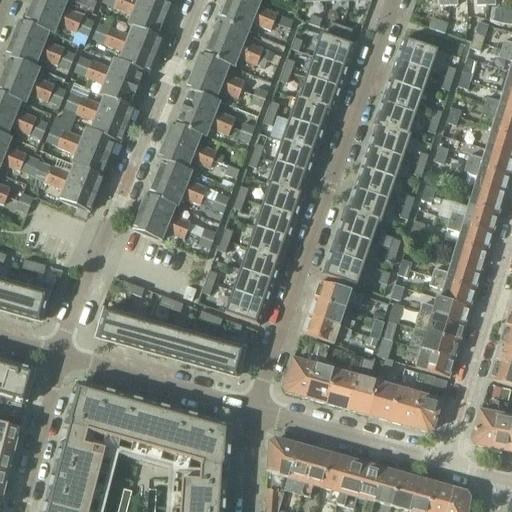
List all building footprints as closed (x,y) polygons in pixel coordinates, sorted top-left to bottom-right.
[(32,0),(30,7),(79,27),(82,18),(65,11),(69,1),(63,0),(32,0)] [(113,10),(116,1),(113,0),(103,0),(102,5),(113,10)] [(162,0),(137,0),(136,0),(117,0),(116,1),(165,21),(172,4),(162,0)] [(262,0),(226,0),(224,4),(273,24),(276,16),(259,9),(262,0)] [(158,38),(165,21),(116,1),(113,10),(130,17),(126,27),(131,28),(132,28),(158,38)] [(224,4),(218,21),(249,34),(252,26),(277,35),(280,27),(279,26),(273,24),(224,4)] [(76,34),(79,27),(30,7),(23,24),(48,35),(50,36),(54,37),(58,29),(75,36),(76,34)] [(502,10),(501,17),(511,17),(511,9),(502,9),(502,10)] [(501,17),(502,10),(495,10),(491,12),(490,22),(500,25),(501,17)] [(312,17),(309,25),(320,29),(322,21),(312,17)] [(511,26),(511,23),(511,17),(501,17),(500,25),(511,26)] [(94,23),(82,18),(79,27),(91,31),(94,23)] [(282,18),(279,26),(280,27),(290,31),(293,23),(282,18)] [(448,25),(446,24),(432,19),(428,30),(436,32),(444,35),(448,25)] [(218,21),(210,39),(259,59),(262,51),(245,44),(249,34),(218,21)] [(46,44),(50,36),(48,35),(23,24),(19,22),(11,40),(60,59),(63,52),(63,51),(46,44)] [(332,24),(329,32),(340,36),(342,28),(332,24)] [(478,24),(475,35),(485,38),(488,27),(478,24)] [(107,38),(111,29),(98,25),(95,33),(107,38)] [(79,27),(76,34),(87,39),(91,31),(79,27)] [(280,27),(277,35),(287,39),(290,31),(280,27)] [(131,28),(128,36),(111,29),(107,38),(155,58),(163,40),(158,38),(132,28),(131,28)] [(342,28),(340,36),(350,40),(353,31),(342,28)] [(299,29),(295,40),(303,43),(304,41),(307,32),(299,29)] [(103,46),(107,38),(95,33),(92,41),(103,46)] [(485,38),(475,35),(474,35),(472,42),(482,46),(485,38)] [(321,36),(313,58),(348,70),(356,48),(321,36)] [(148,75),(155,58),(107,38),(103,46),(103,47),(121,53),(117,62),(118,62),(144,73),(144,74),(148,75)] [(256,67),(259,59),(210,39),(203,56),(203,57),(230,68),(235,70),(238,61),(255,68),(256,67)] [(56,67),(57,67),(60,59),(11,40),(4,57),(9,59),(34,69),(36,70),(36,69),(40,61),(56,67)] [(295,40),(291,51),(299,53),(301,49),(303,43),(295,40)] [(402,44),(396,62),(431,74),(438,52),(403,40),(402,44)] [(482,46),(472,42),(469,50),(480,53),(482,46)] [(511,44),(503,42),(500,51),(511,54),(511,44)] [(493,48),(491,55),(498,57),(500,50),(493,48)] [(271,54),(262,51),(259,59),(267,62),(271,54)] [(511,54),(500,51),(498,59),(511,63),(508,74),(511,74),(511,54)] [(76,56),(63,52),(60,59),(72,64),(76,56)] [(227,76),(230,68),(203,57),(203,56),(199,55),(192,72),(240,92),(244,83),(227,76)] [(88,71),(92,62),(80,58),(76,66),(88,71)] [(313,58),(306,79),(341,91),(348,70),(313,58)] [(41,71),(36,69),(36,70),(34,69),(9,59),(2,76),(51,96),(54,88),(55,87),(37,81),(41,71)] [(69,72),(72,64),(60,59),(57,67),(69,72)] [(264,70),(267,62),(259,59),(256,67),(264,70)] [(117,62),(113,60),(109,69),(92,62),(88,71),(137,91),(144,74),(144,73),(118,62),(117,62)] [(287,61),(283,72),(291,75),(295,64),(287,61)] [(476,64),(466,61),(460,80),(470,83),(476,64)] [(395,64),(388,84),(423,96),(431,74),(396,62),(395,64)] [(88,71),(76,66),(73,75),(85,79),(88,71)] [(448,68),(445,79),(453,82),(457,71),(448,68)] [(130,108),(137,91),(88,71),(85,79),(85,80),(102,87),(98,96),(103,98),(104,98),(130,108)] [(237,101),(240,92),(192,72),(185,90),(189,92),(215,102),(215,101),(216,102),(220,94),(237,101)] [(283,72),(279,82),(287,85),(288,84),(291,76),(291,75),(283,72)] [(511,74),(508,74),(502,93),(511,95),(511,74)] [(48,104),(51,96),(2,76),(0,80),(0,95),(22,105),(26,107),(30,98),(47,105),(48,104)] [(306,79),(299,101),(331,112),(333,113),(341,91),(306,79)] [(445,79),(441,90),(450,93),(453,82),(445,79)] [(467,92),(470,83),(460,80),(457,89),(467,92)] [(388,84),(381,105),(416,117),(418,112),(419,108),(423,96),(388,84)] [(74,85),(70,94),(82,99),(86,100),(90,91),(74,85)] [(66,93),(54,88),(51,96),(63,101),(66,93)] [(256,89),(253,97),(264,102),(268,93),(256,89)] [(221,104),(216,102),(215,101),(215,102),(189,92),(182,109),(231,129),(234,120),(217,113),(221,104)] [(486,99),(483,108),(511,116),(511,95),(502,93),(499,103),(486,99)] [(79,107),(82,99),(70,94),(67,103),(79,107)] [(19,113),(22,105),(0,95),(0,116),(32,129),(35,121),(36,120),(19,113)] [(63,101),(51,96),(48,104),(59,109),(63,101)] [(264,102),(253,97),(250,105),(262,109),(264,102)] [(104,98),(103,98),(100,106),(86,100),(82,99),(79,107),(127,127),(134,109),(130,108),(104,98)] [(296,100),(289,121),(324,133),(331,112),(299,101),(296,100)] [(75,116),(79,107),(67,103),(63,111),(75,116)] [(272,103),(268,114),(276,117),(279,110),(280,106),(272,103)] [(381,105),(374,126),(376,127),(409,138),(416,117),(381,105)] [(120,145),(127,127),(79,107),(75,116),(92,123),(89,132),(115,143),(120,145)] [(511,116),(483,108),(480,117),(494,121),(491,131),(511,137),(511,116)] [(227,138),(231,129),(182,109),(175,126),(200,137),(202,138),(206,140),(210,131),(227,138)] [(461,113),(450,109),(448,117),(458,120),(461,113)] [(435,111),(431,122),(439,125),(443,114),(435,111)] [(268,114),(264,125),(272,128),(273,127),(276,119),(276,117),(268,114)] [(29,138),(32,129),(0,116),(0,136),(6,139),(6,138),(8,139),(12,131),(29,138)] [(458,120),(448,117),(445,125),(456,128),(458,120)] [(56,118),(51,129),(63,133),(63,132),(69,135),(73,126),(60,120),(56,118)] [(48,126),(35,121),(32,129),(45,134),(48,126)] [(289,121),(282,143),(317,155),(324,133),(289,121)] [(431,122),(428,133),(435,136),(436,136),(439,125),(431,122)] [(198,146),(202,138),(200,137),(175,126),(171,124),(164,142),(212,162),(215,154),(216,153),(198,146)] [(240,132),(252,137),(255,128),(243,124),(240,132)] [(376,127),(369,148),(403,160),(411,139),(409,138),(376,127)] [(41,143),(45,134),(32,129),(29,138),(41,143)] [(60,141),(63,133),(51,129),(48,136),(60,141)] [(89,132),(85,130),(81,140),(69,135),(63,132),(63,133),(60,141),(108,160),(115,143),(89,132)] [(511,137),(491,131),(485,150),(511,157),(511,137)] [(252,137),(240,132),(237,140),(249,145),(252,137)] [(13,140),(8,139),(6,138),(6,139),(0,136),(0,156),(23,165),(26,157),(9,150),(13,140)] [(60,141),(48,136),(45,144),(57,149),(60,141)] [(101,178),(102,178),(108,160),(60,141),(57,149),(57,150),(74,157),(70,166),(72,167),(72,166),(101,178)] [(212,162),(164,142),(156,160),(161,162),(161,161),(186,172),(188,172),(191,164),(209,170),(212,162)] [(282,143),(274,164),(309,176),(317,155),(282,143)] [(256,146),(252,156),(260,159),(263,152),(264,149),(256,146)] [(369,148),(361,170),(396,182),(403,160),(369,148)] [(435,155),(446,159),(448,151),(438,148),(435,155)] [(468,156),(466,165),(509,178),(511,167),(511,157),(485,150),(482,160),(468,156)] [(223,157),(215,154),(212,162),(220,165),(223,157)] [(421,154),(417,165),(425,168),(429,157),(421,154)] [(446,159),(435,155),(433,163),(443,166),(446,159)] [(19,173),(23,165),(0,156),(0,171),(2,167),(19,173)] [(252,156),(249,167),(257,170),(260,161),(260,159),(252,156)] [(34,170),(37,162),(26,157),(23,165),(34,170)] [(161,162),(154,179),(203,198),(206,190),(189,183),(193,174),(188,172),(186,172),(161,161),(161,162)] [(48,177),(52,168),(37,162),(34,170),(34,171),(48,177)] [(274,164),(267,185),(269,186),(302,197),(309,176),(274,164)] [(34,170),(23,165),(19,173),(31,178),(34,171),(34,170)] [(417,165),(414,176),(422,179),(425,168),(417,165)] [(509,178),(466,165),(463,173),(476,177),(473,188),(503,197),(509,178)] [(72,166),(72,167),(69,175),(52,168),(48,177),(64,183),(97,196),(104,178),(102,178),(101,178),(72,166)] [(236,180),(239,172),(227,168),(224,176),(236,180)] [(361,170),(354,191),(389,203),(396,182),(361,170)] [(34,171),(31,178),(45,184),(48,177),(34,171)] [(48,177),(45,184),(45,186),(62,193),(58,202),(64,204),(72,208),(80,211),(88,214),(89,215),(97,196),(64,183),(48,177)] [(199,208),(203,198),(154,179),(147,196),(147,197),(175,208),(174,208),(176,209),(178,210),(182,201),(199,208)] [(0,186),(0,196),(6,199),(9,193),(10,190),(0,186)] [(269,186),(262,207),(297,219),(304,198),(302,197),(269,186)] [(425,187),(423,194),(433,198),(436,190),(425,187)] [(241,188),(237,199),(245,202),(247,196),(249,191),(241,188)] [(473,188),(468,207),(497,216),(503,197),(473,188)] [(354,191),(347,212),(379,224),(381,224),(389,203),(354,191)] [(433,198),(423,194),(420,202),(431,206),(433,198)] [(21,195),(20,197),(17,203),(29,208),(32,199),(21,195)] [(173,217),(176,209),(174,208),(175,208),(147,197),(147,196),(145,195),(138,213),(187,232),(190,224),(173,217)] [(217,195),(214,203),(226,208),(229,199),(217,195)] [(407,197),(404,208),(412,211),(415,200),(407,197)] [(237,199),(233,209),(241,212),(245,202),(237,199)] [(26,215),(29,208),(17,203),(14,210),(26,215)] [(226,208),(214,203),(211,211),(223,215),(226,208)] [(262,207),(255,229),(289,241),(297,219),(262,207)] [(451,213),(448,222),(492,235),(497,216),(468,207),(464,217),(451,213)] [(404,208),(400,219),(408,222),(412,211),(404,208)] [(344,212),(337,233),(372,245),(379,224),(347,212),(344,212)] [(183,241),(187,232),(138,213),(130,232),(132,232),(151,241),(161,245),(166,234),(183,241)] [(424,226),(414,222),(411,230),(422,233),(424,226)] [(492,235),(448,222),(446,230),(459,234),(456,245),(486,254),(492,235)] [(255,229),(247,250),(282,262),(289,241),(255,229)] [(225,230),(222,241),(230,244),(233,233),(225,230)] [(419,241),(422,233),(411,230),(409,238),(419,241)] [(204,231),(201,238),(213,243),(216,235),(204,231)] [(337,233),(330,254),(365,266),(372,245),(337,233)] [(213,243),(201,238),(198,246),(210,251),(213,243)] [(393,240),(390,251),(398,254),(401,243),(393,240)] [(222,241),(218,252),(226,255),(230,244),(222,241)] [(456,245),(450,264),(480,273),(486,254),(456,245)] [(247,250),(240,271),(246,273),(275,283),(282,262),(247,250)] [(390,251),(386,262),(394,264),(394,265),(398,254),(390,251)] [(330,254),(322,277),(357,289),(365,266),(330,254)] [(412,264),(401,261),(399,269),(409,272),(412,264)] [(24,262),(22,270),(33,273),(35,265),(24,262)] [(434,270),(431,279),(474,292),(480,273),(450,264),(447,274),(434,270)] [(35,265),(33,273),(44,276),(46,268),(35,265)] [(407,280),(409,272),(399,269),(396,277),(407,280)] [(240,271),(232,293),(267,305),(275,283),(246,273),(240,271)] [(210,273),(206,284),(214,286),(216,283),(218,276),(210,273)] [(383,273),(379,284),(387,286),(391,275),(383,273)] [(474,292),(431,279),(428,288),(442,292),(439,299),(469,309),(474,292)] [(0,281),(0,313),(8,284),(0,281)] [(124,283),(121,291),(131,295),(134,287),(124,283)] [(319,283),(312,301),(346,311),(348,304),(359,308),(362,298),(319,283)] [(8,284),(0,313),(20,319),(28,290),(8,284)] [(206,284),(202,294),(210,297),(213,291),(214,286),(206,284)] [(403,289),(394,286),(393,286),(388,300),(398,303),(403,289)] [(134,287),(131,295),(142,299),(145,291),(134,287)] [(28,290),(20,319),(41,325),(49,296),(28,290)] [(232,293),(225,315),(231,317),(259,327),(260,327),(267,305),(232,293)] [(163,298),(160,306),(170,310),(173,302),(163,298)] [(469,309),(439,299),(436,298),(433,308),(421,304),(419,312),(464,326),(469,309)] [(343,320),(346,311),(312,301),(307,318),(352,332),(354,324),(343,320)] [(173,302),(170,310),(181,314),(184,306),(173,302)] [(393,305),(388,323),(397,326),(398,326),(403,309),(393,305)] [(104,311),(96,341),(117,347),(125,317),(104,311)] [(416,323),(414,330),(425,333),(459,343),(464,326),(419,312),(416,323)] [(202,313),(199,321),(209,325),(212,317),(202,313)] [(383,324),(385,316),(375,313),(372,321),(383,324)] [(125,317),(117,347),(137,352),(145,323),(125,317)] [(212,317),(209,325),(220,329),(223,321),(212,317)] [(348,342),(352,332),(307,318),(301,335),(333,346),(336,338),(348,342)] [(375,321),(370,338),(378,341),(383,324),(375,321)] [(145,323),(137,352),(157,358),(165,329),(145,323)] [(383,339),(392,342),(397,326),(388,323),(383,339)] [(232,324),(229,332),(240,336),(242,328),(232,324)] [(165,329),(157,358),(177,364),(185,334),(165,329)] [(511,331),(505,329),(499,346),(511,350),(511,331)] [(459,343),(425,333),(422,342),(411,338),(408,347),(453,361),(459,343)] [(185,334),(177,364),(197,369),(205,340),(185,334)] [(375,350),(378,341),(370,338),(367,347),(375,350)] [(392,342),(383,339),(377,358),(384,360),(386,361),(392,342)] [(205,340),(197,369),(217,375),(225,345),(205,340)] [(304,400),(320,346),(312,343),(306,364),(293,360),(283,390),(286,395),(304,400)] [(225,345),(217,375),(238,381),(246,351),(225,345)] [(328,348),(320,346),(304,400),(325,406),(335,372),(322,369),(328,348)] [(511,350),(499,346),(494,363),(511,368),(511,350)] [(453,361),(408,347),(405,357),(418,361),(415,368),(448,378),(453,361)] [(359,367),(362,359),(355,357),(352,365),(359,367)] [(375,360),(370,362),(362,359),(359,367),(359,369),(371,373),(375,360)] [(393,363),(386,361),(384,360),(381,369),(390,371),(393,363)] [(0,363),(0,396),(27,404),(35,373),(0,363)] [(511,368),(494,363),(489,381),(511,388),(511,368)] [(356,378),(335,372),(325,406),(346,412),(356,378)] [(423,385),(426,376),(417,373),(414,383),(423,385)] [(426,376),(423,385),(432,388),(443,392),(444,389),(447,382),(435,379),(426,376)] [(356,378),(346,412),(367,417),(377,384),(356,378)] [(377,384),(367,417),(388,423),(398,391),(377,384)] [(69,408),(64,427),(69,429),(203,464),(201,472),(201,484),(183,483),(181,511),(223,511),(225,484),(221,484),(221,472),(228,472),(228,459),(220,459),(221,449),(229,450),(230,432),(230,429),(227,428),(214,424),(187,416),(159,409),(132,401),(104,393),(79,386),(76,385),(75,389),(72,399),(80,401),(77,410),(69,408)] [(498,401),(501,389),(494,387),(491,399),(498,401)] [(510,391),(501,389),(498,401),(506,404),(510,391)] [(398,391),(388,423),(409,429),(419,397),(398,391)] [(440,403),(419,397),(409,429),(428,434),(432,432),(440,403)] [(489,450),(498,403),(489,402),(486,414),(479,413),(471,442),(473,447),(489,450)] [(498,403),(489,450),(507,453),(511,425),(511,416),(506,416),(508,405),(498,403)] [(0,411),(0,425),(20,431),(24,419),(22,418),(0,411)] [(0,454),(13,458),(20,431),(0,425),(0,454)] [(89,511),(92,502),(99,475),(105,452),(82,446),(84,439),(85,433),(69,429),(68,435),(66,442),(60,445),(56,464),(49,491),(43,511),(89,511)] [(287,482),(296,447),(274,441),(270,444),(267,477),(287,482)] [(314,452),(296,447),(287,482),(284,493),(301,498),(314,452)] [(314,452),(301,498),(310,500),(313,490),(322,492),(331,457),(314,452)] [(0,477),(7,480),(13,458),(0,454),(0,477)] [(349,462),(331,457),(322,492),(329,494),(326,505),(336,507),(349,462)] [(353,511),(366,467),(349,462),(336,507),(352,511),(353,511)] [(366,467),(356,502),(365,504),(362,511),(371,511),(383,471),(366,467)] [(383,471),(371,511),(390,511),(400,476),(383,471)] [(409,511),(418,481),(400,476),(390,511),(409,511)] [(278,511),(284,493),(287,482),(267,477),(265,511),(278,511)] [(428,511),(435,486),(418,481),(409,511),(428,511)] [(447,511),(453,491),(435,486),(428,511),(447,511)] [(124,491),(121,503),(129,505),(132,493),(124,491)] [(148,491),(147,503),(156,503),(156,492),(148,491)] [(466,495),(453,491),(447,511),(467,511),(470,500),(466,495)] [(121,503),(118,511),(126,511),(129,505),(121,503)] [(147,503),(146,511),(155,511),(156,503),(147,503)]
